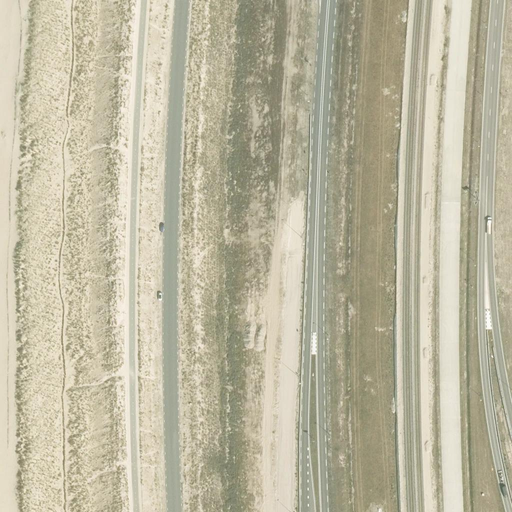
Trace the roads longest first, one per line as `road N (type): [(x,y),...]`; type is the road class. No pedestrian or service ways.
road 1 (unclassified): [(179,0),(170,241),(174,511)]
road 2 (secondary): [(328,0),(315,267)]
road 3 (unclassified): [(485,266),(496,0)]
road 4 (unclassified): [(485,266),(482,355),(509,511)]
road 5 (secondary): [(315,267),(304,511)]
road 6 (secondary): [(325,511),(315,267)]
road 7 (unclassified): [(511,420),(485,266)]
